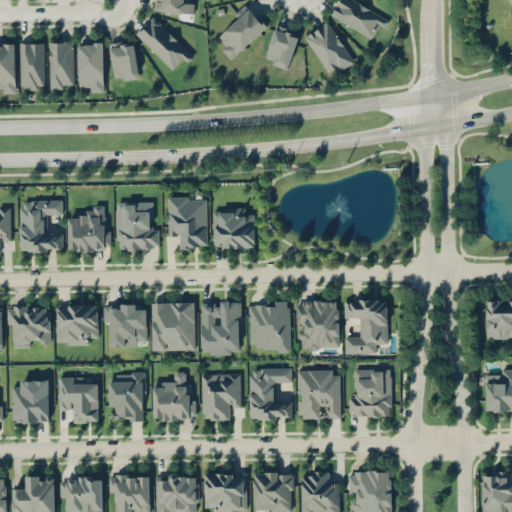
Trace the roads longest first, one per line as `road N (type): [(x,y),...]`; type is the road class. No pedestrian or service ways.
road 1 (secondary): [(511,80),(293,113),(0,129)]
road 2 (residential): [(0,451),(511,441)]
road 3 (residential): [(0,281),(511,272)]
road 4 (secondary): [(17,160),(262,149),(511,113)]
road 5 (tertiary): [(463,511),(444,125),(432,95)]
road 6 (tertiary): [(432,95),(423,128),(424,320),(412,402),(412,511)]
